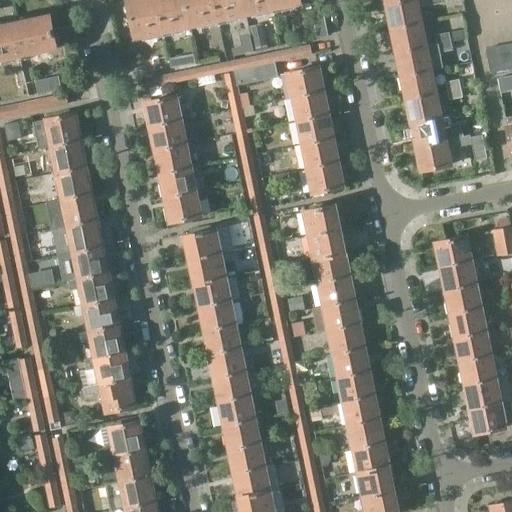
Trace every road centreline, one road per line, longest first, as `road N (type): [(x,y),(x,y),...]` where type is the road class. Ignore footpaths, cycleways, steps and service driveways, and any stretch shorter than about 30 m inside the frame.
road 1 (residential): [(193,511),(87,0)]
road 2 (residential): [(440,477),(385,214)]
road 3 (residential): [(385,214),(340,0)]
road 4 (residential): [(385,214),(511,191)]
